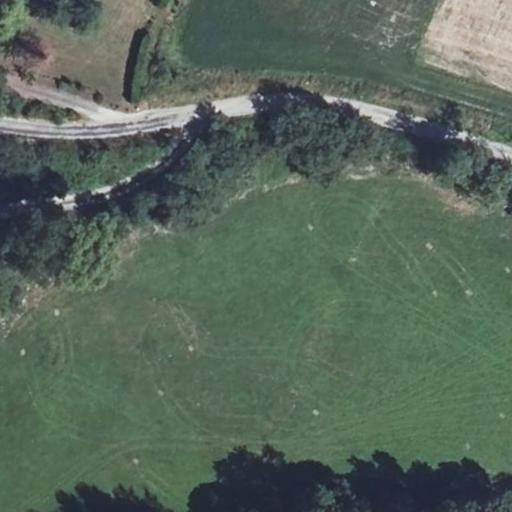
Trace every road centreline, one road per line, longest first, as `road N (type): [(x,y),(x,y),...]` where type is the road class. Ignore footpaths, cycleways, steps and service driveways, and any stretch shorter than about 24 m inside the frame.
road 1 (unclassified): [(0,127),(122,132),(271,103),(352,105),(511,155)]
road 2 (track): [(0,211),(123,191),(168,158),(188,122)]
